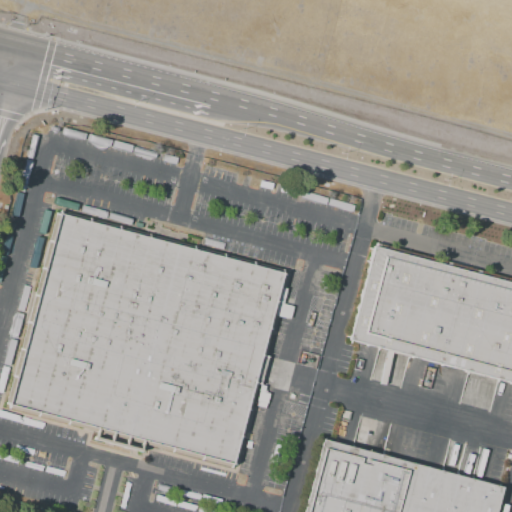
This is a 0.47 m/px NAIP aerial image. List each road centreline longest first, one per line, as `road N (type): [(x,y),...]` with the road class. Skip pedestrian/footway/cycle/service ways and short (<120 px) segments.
road 1 (primary): [(1,85),(511,215)]
road 2 (primary): [(511,173),(200,89)]
road 3 (primary): [(200,89),(12,40)]
